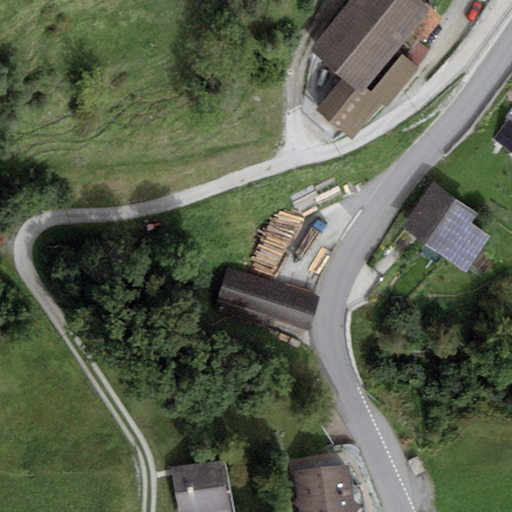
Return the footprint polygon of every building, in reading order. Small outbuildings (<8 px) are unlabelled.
[(346,0),(311,44),(344,71),(316,106),(351,134),(383,98),(388,101),(419,63),(402,48),(372,86),(366,82),(409,27),(422,37),(442,14),(429,3),(431,1),(429,0),(346,0)] [(478,206),(434,178),(404,223),(448,252),(478,206)] [(320,294),(226,265),(215,299),(310,328),(320,294)] [(222,457),(171,467),(178,511),(224,511),(233,511),(222,457)] [(357,511),(346,459),(294,469),(301,511),(357,511)]
